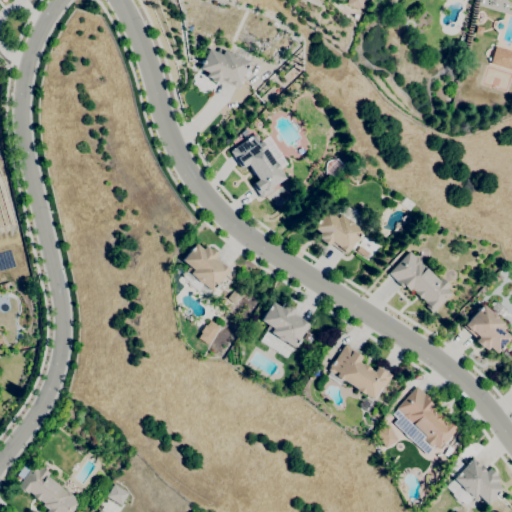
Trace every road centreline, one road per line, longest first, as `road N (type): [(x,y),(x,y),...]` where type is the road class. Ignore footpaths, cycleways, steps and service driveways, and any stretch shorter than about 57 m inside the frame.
road 1 (residential): [(511,441),(461,378),(222,213),(186,173),(120,0)]
road 2 (residential): [(0,467),(56,382),(65,342),(59,270),(24,155),(22,96),(35,42),(61,0)]
